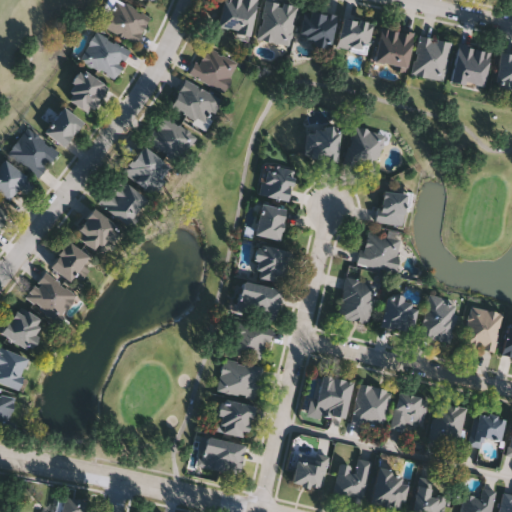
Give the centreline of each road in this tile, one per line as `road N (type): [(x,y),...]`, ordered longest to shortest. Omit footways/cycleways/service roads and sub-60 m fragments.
road 1 (residential): [(0,279),(144,96),(191,0)]
road 2 (residential): [(260,511),(330,208)]
road 3 (tertiary): [(260,511),(0,453)]
road 4 (residential): [(301,339),(511,388)]
